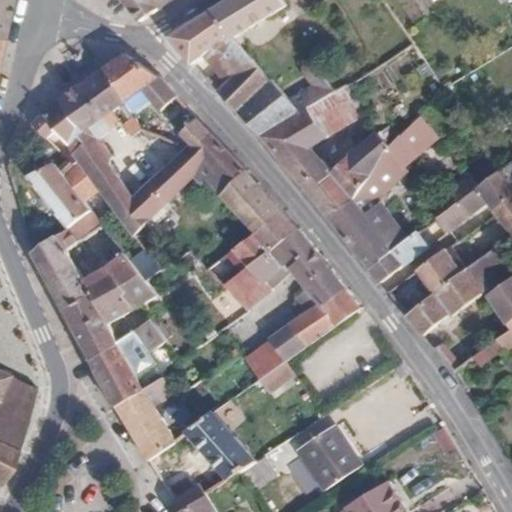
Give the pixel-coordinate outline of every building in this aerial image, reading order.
[(0,0),(0,40),(0,41),(7,14),(8,0),(0,0)] [(123,0),(138,21),(161,6),(158,2),(160,0),(163,0),(165,3),(169,0),(123,0)] [(283,7),(278,0),(228,0),(209,12),(233,41),(283,7)] [(233,41),(209,12),(166,38),(191,65),(203,56),(221,40),(225,44),(233,41)] [(249,60),(233,41),(225,44),(221,40),(203,56),(225,83),(235,73),(249,60)] [(125,56),(106,69),(125,103),(122,105),(131,117),(150,102),(158,111),(176,96),(161,79),(125,56)] [(267,83),(249,60),(235,73),(254,95),(267,83)] [(322,101),(335,95),(308,63),(302,68),(303,79),(312,89),(315,88),(322,101)] [(106,69),(62,101),(85,133),(81,136),(88,147),(75,156),(78,159),(98,189),(131,236),(193,178),(208,164),(195,150),(192,146),(185,152),(132,199),(108,164),(111,158),(99,140),(112,130),(109,126),(117,121),(112,113),(122,105),(125,103),(106,69)] [(298,116),(287,104),(269,82),(267,83),(254,95),(235,73),(225,83),(216,92),(259,139),(298,116)] [(312,108),(322,101),(315,88),(312,89),(305,94),(312,108)] [(352,114),(360,107),(347,88),(335,95),(322,101),(312,108),(307,111),(327,138),(330,136),(352,114)] [(307,111),(312,108),(305,94),(287,104),(298,116),(307,111)] [(46,111),(33,125),(46,139),(56,129),(69,145),(75,156),(88,147),(81,136),(85,133),(62,101),(46,111)] [(383,148),(386,145),(359,116),(363,112),(360,107),(352,114),(372,136),(326,166),(309,148),(327,138),(307,111),(298,116),(259,139),(296,182),(330,221),(353,196),(361,188),(367,177),(373,165),(383,148)] [(140,130),(131,117),(122,124),(131,137),(140,130)] [(415,155),(438,139),(422,117),(400,135),(415,155)] [(180,147),(185,152),(192,146),(195,150),(212,135),(197,119),(185,128),(180,123),(174,130),(186,142),(180,147)] [(501,171),(489,154),(468,125),(442,144),(466,175),(477,190),(501,171)] [(212,135),(195,150),(208,164),(215,178),(223,193),(246,171),(226,150),(212,135)] [(404,165),(415,155),(400,135),(388,144),(404,165)] [(511,162),(511,136),(489,154),(501,171),(511,162)] [(404,165),(388,144),(386,145),(383,148),(373,165),(388,183),(404,165)] [(69,145),(59,152),(66,159),(72,165),(78,159),(75,156),(69,145)] [(67,229),(65,230),(74,242),(79,239),(81,241),(101,224),(82,201),(98,189),(78,159),(72,165),(61,174),(57,168),(54,165),(46,169),(35,175),(28,179),(67,229)] [(66,159),(57,168),(61,174),(72,165),(66,159)] [(30,166),(35,175),(46,169),(41,160),(30,166)] [(511,162),(501,171),(477,190),(486,201),(493,211),(511,195),(511,162)] [(208,164),(193,178),(203,189),(208,184),(215,178),(208,164)] [(373,199),(388,183),(373,165),(367,177),(361,188),(373,199)] [(219,197),(253,234),(282,212),(263,191),(246,171),(223,193),(219,197)] [(486,201),(477,190),(466,175),(446,189),(456,202),(437,217),(448,231),(486,201)] [(215,178),(208,184),(219,197),(223,193),(215,178)] [(456,202),(446,189),(432,213),(423,221),(426,225),(434,219),(437,217),(456,202)] [(511,233),(511,195),(493,211),(511,235),(511,233)] [(353,196),(330,221),(371,271),(392,251),(383,238),(397,226),(381,204),(365,214),(353,196)] [(253,234),(230,251),(247,269),(297,230),(290,222),(282,212),(253,234)] [(445,233),(448,231),(437,217),(434,219),(445,233)] [(392,251),(407,239),(397,226),(383,238),(392,251)] [(53,236),(30,254),(62,310),(87,289),(98,309),(145,280),(135,267),(122,252),(103,269),(82,280),(64,250),(74,242),(65,230),(55,239),(53,236)] [(297,230),(247,269),(262,283),(264,282),(285,265),(288,269),(313,250),(297,230)] [(381,284),(429,245),(419,231),(407,239),(392,251),(371,271),(376,277),(381,284)] [(435,293),(483,255),(478,248),(469,248),(458,256),(449,244),(416,269),(434,294),(435,293)] [(511,273),(494,247),(483,255),(435,293),(434,294),(413,311),(408,317),(424,337),(451,316),(452,318),(482,294),(505,326),(511,335),(511,273)] [(288,269),(290,271),(301,284),(326,265),(313,250),(288,269)] [(135,267),(145,280),(150,277),(159,271),(148,258),(135,267)] [(264,282),(269,289),(290,271),(288,269),(285,265),(264,282)] [(326,265),(301,284),(316,303),(338,328),(362,310),(341,284),(326,265)] [(247,269),(223,287),(247,309),(270,290),(269,289),(264,282),(262,283),(247,269)] [(87,289),(62,310),(90,360),(117,342),(107,324),(156,297),(148,287),(154,283),(150,277),(145,280),(98,309),(87,289)] [(408,317),(413,311),(403,300),(397,305),(408,317)] [(338,328),(316,303),(269,340),(287,363),(294,358),(338,328)] [(249,311),(221,331),(227,338),(254,318),(249,311)] [(117,342),(90,360),(100,384),(114,407),(144,390),(155,383),(147,369),(156,363),(149,353),(165,342),(150,322),(117,342)] [(503,351),(511,345),(511,335),(505,326),(492,336),(503,351)] [(269,340),(243,358),(260,381),(287,363),(269,340)] [(455,373),(463,367),(444,344),(435,350),(455,373)] [(287,363),(260,382),(268,395),(296,376),(287,363)] [(0,456),(1,455),(5,457),(8,452),(3,449),(17,423),(22,425),(24,420),(19,418),(30,395),(36,398),(38,394),(33,391),(35,389),(29,386),(27,390),(2,377),(4,373),(0,371),(0,456)] [(155,383),(144,390),(154,406),(173,399),(175,399),(163,378),(155,383)] [(175,399),(173,399),(194,427),(215,413),(218,411),(222,408),(200,379),(196,382),(175,399)] [(144,390),(114,407),(138,448),(146,461),(155,455),(174,441),(154,406),(144,390)] [(194,427),(187,432),(228,480),(238,474),(256,461),(215,413),(194,427)] [(340,465),(352,456),(333,427),(299,451),(318,479),(340,465)] [(155,455),(146,461),(151,468),(159,463),(155,455)] [(276,475),(263,456),(256,461),(238,474),(249,493),(276,475)] [(360,468),(352,456),(340,465),(318,479),(326,491),(360,468)] [(348,511),(406,511),(388,482),(345,507),(348,511)] [(201,486),(171,503),(177,511),(179,511),(207,496),(206,494),(201,486)] [(216,511),(207,496),(179,511),(216,511)]
